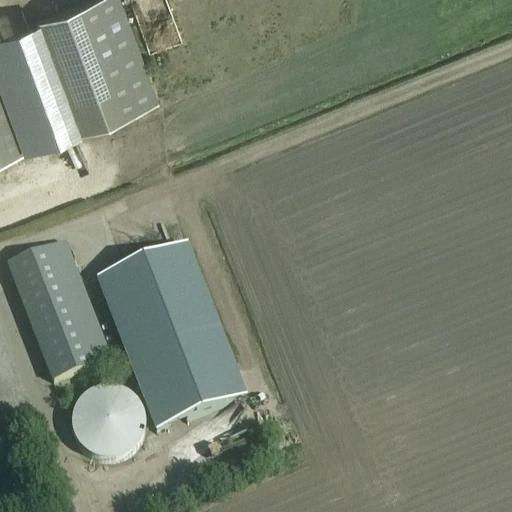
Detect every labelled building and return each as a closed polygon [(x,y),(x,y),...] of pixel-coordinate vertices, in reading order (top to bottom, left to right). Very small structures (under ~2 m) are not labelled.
[(115,0),(94,0),(34,22),(36,29),(75,134),(155,106),(115,0)] [(36,29),(0,41),(0,82),(26,151),(75,134),(36,29)] [(0,161),(26,151),(0,82),(0,161)] [(110,364),(64,246),(7,268),(53,386),(110,364)] [(182,251),(93,286),(153,436),(242,401),(182,251)] [(0,432),(31,420),(0,341),(0,432)] [(136,454),(141,445),(144,435),(144,425),(141,415),(136,406),(128,399),(119,395),(109,393),(98,393),(89,397),(80,403),(74,411),(70,421),(68,431),(70,441),(74,450),(81,458),(89,464),(99,468),(109,468),(119,466),(129,461),(136,454)]
